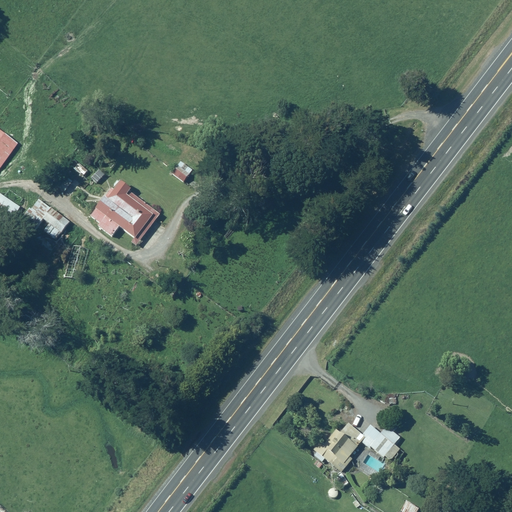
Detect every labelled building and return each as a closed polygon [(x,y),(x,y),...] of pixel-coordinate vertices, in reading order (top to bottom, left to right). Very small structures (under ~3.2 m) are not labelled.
[(0,133),(0,170),(20,145),(8,135),(6,138),(0,133)] [(178,165),(171,174),(182,182),(189,173),(178,165)] [(63,179),(57,188),(65,195),(72,185),(63,179)] [(112,190),(90,218),(100,225),(98,228),(113,239),(120,229),(134,241),(132,244),(136,247),(161,216),(133,194),(134,192),(122,182),(115,192),(112,190)] [(53,188),(50,193),(64,203),(68,197),(53,188)] [(20,207),(0,193),(0,211),(12,219),(20,207)] [(65,219),(39,199),(32,209),(31,208),(20,220),(34,231),(44,220),(49,224),(44,230),(52,237),(65,219)] [(319,469),(326,460),(342,473),(353,460),(351,458),(362,444),(369,450),(370,448),(385,460),(402,439),(395,433),(398,429),(390,422),(382,433),(357,413),(342,433),(333,427),(314,451),(317,453),(314,458),(317,460),(314,465),(319,469)] [(480,445),(467,464),(473,469),(487,450),(480,445)] [(422,447),(418,452),(427,461),(432,456),(422,447)] [(344,489),(350,484),(342,474),(336,479),(344,489)] [(406,500),(399,511),(416,511),(419,507),(406,500)]
